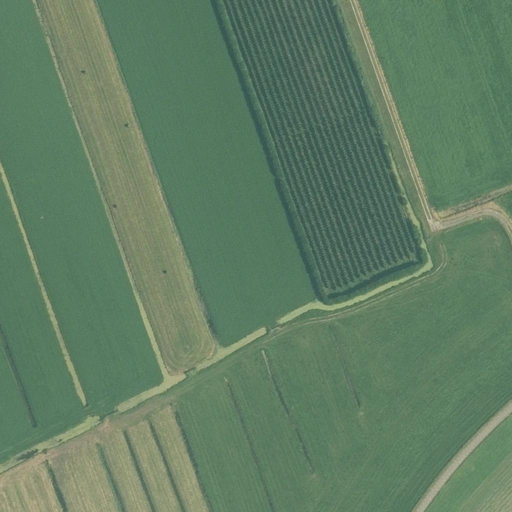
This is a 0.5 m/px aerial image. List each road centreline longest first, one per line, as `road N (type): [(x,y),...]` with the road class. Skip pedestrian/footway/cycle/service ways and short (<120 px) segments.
road 1 (track): [(111,428),(266,341),(437,276),(444,252),(435,227)]
road 2 (track): [(352,0),(431,228),(488,212),(511,237)]
road 3 (track): [(148,384),(0,460)]
road 4 (unclassified): [(421,511),(511,409)]
